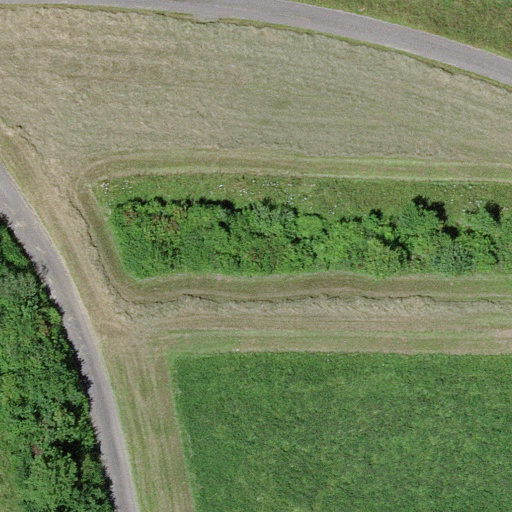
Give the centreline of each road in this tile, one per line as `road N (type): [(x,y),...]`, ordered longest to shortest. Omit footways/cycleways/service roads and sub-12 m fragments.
road 1 (unclassified): [(511,77),(356,34),(38,0)]
road 2 (unclassified): [(0,191),(62,302),(98,415),(112,511)]
